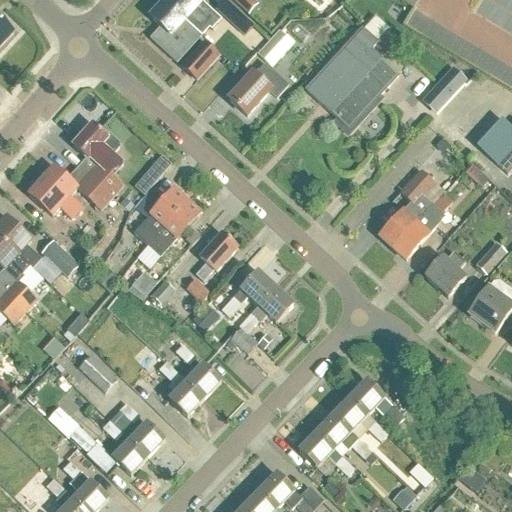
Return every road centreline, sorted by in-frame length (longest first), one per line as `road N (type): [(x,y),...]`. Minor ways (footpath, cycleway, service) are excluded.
road 1 (residential): [(369,310),(80,41)]
road 2 (residential): [(175,511),(369,310)]
road 3 (residential): [(511,410),(369,310)]
